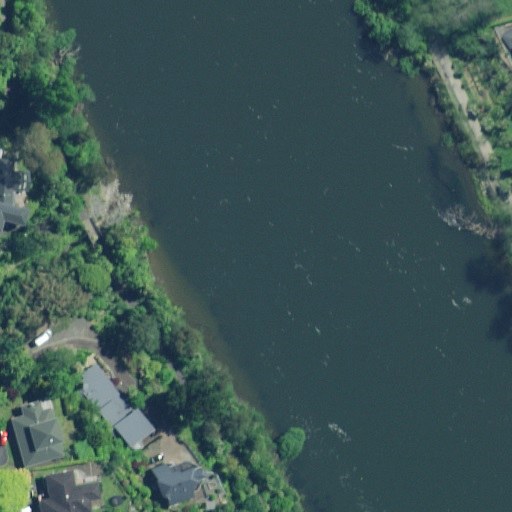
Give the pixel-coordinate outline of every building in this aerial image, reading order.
[(4,159),(3,149),(0,148),(0,228),(2,223),(19,226),(22,208),(14,206),(13,192),(31,191),(30,157),(4,159)] [(101,333),(77,332),(76,351),(100,353),(101,333)] [(133,412),(97,364),(72,383),(85,400),(88,399),(110,428),(113,426),(129,447),(153,429),(137,409),(133,412)] [(58,458),(41,400),(17,407),(20,417),(8,420),(22,468),(58,458)] [(200,482),(194,466),(170,475),(166,465),(152,470),(162,499),(166,497),(169,508),(192,500),(187,486),(200,482)] [(71,486),(69,474),(43,477),(47,500),(37,502),(38,511),(88,511),(86,501),(91,500),(89,483),(71,486)]
